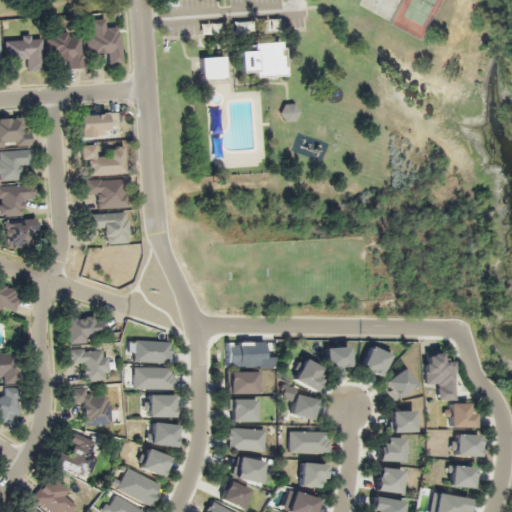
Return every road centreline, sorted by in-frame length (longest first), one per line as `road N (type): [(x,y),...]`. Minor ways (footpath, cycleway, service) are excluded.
road 1 (residential): [(195,326),(199,447),(175,511),(497,493),(504,426),(457,330),(195,326)]
road 2 (residential): [(0,494),(39,434),(45,399),(43,301),(63,248),(53,98)]
road 3 (residential): [(141,0),(154,223),(195,326)]
road 4 (residential): [(0,101),(147,90)]
road 5 (residential): [(125,308),(0,265)]
